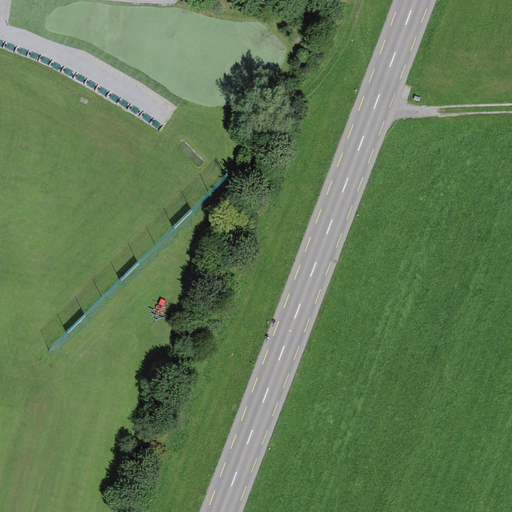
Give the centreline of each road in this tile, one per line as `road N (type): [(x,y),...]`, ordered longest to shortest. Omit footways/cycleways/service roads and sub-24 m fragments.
road 1 (secondary): [(416,0),(224,511)]
road 2 (track): [(375,113),(511,109)]
